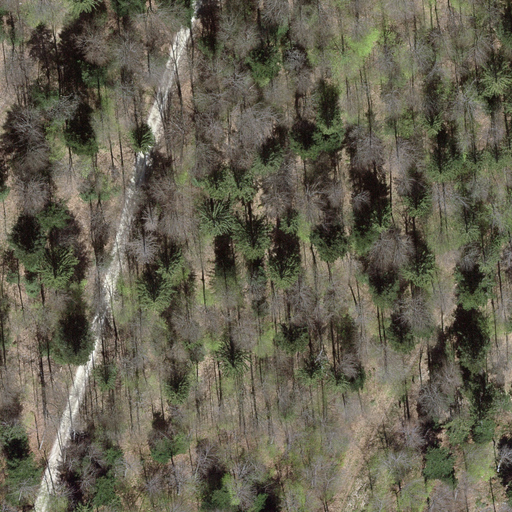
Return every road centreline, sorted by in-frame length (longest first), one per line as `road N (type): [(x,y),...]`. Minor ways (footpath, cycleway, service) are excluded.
road 1 (track): [(196,0),(152,120),(38,511)]
road 2 (track): [(337,511),(418,342),(511,247)]
road 3 (track): [(83,0),(0,100)]
